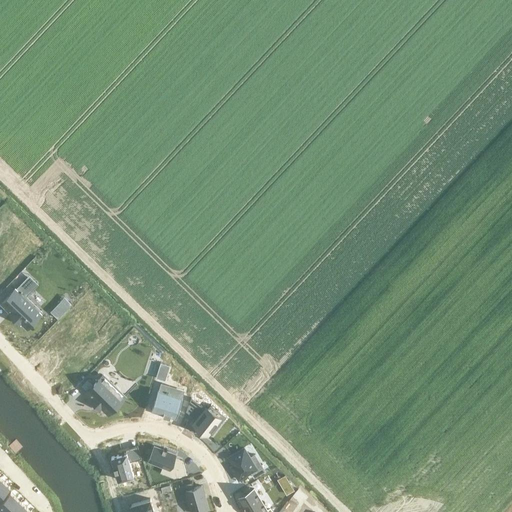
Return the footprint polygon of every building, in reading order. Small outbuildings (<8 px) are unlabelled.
[(15,289),(1,303),(7,308),(10,311),(10,312),(20,322),(27,315),(33,321),(40,313),(39,312),(34,308),(31,304),(29,302),(24,298),(27,295),(24,292),(26,289),(28,287),(30,286),(31,284),(33,283),(27,277),(15,289)] [(161,360),(156,375),(166,378),(171,363),(161,360)] [(87,379),(81,385),(86,390),(87,391),(86,392),(87,393),(87,392),(93,398),(92,400),(100,408),(100,407),(101,406),(108,412),(107,412),(108,413),(114,406),(115,407),(116,407),(115,406),(124,397),(103,375),(102,376),(94,385),(92,383),(87,379)] [(158,389),(151,410),(176,418),(183,397),(158,389)] [(201,405),(192,416),(195,419),(197,421),(194,424),(207,435),(209,432),(210,433),(212,434),(213,434),(212,433),(221,422),(219,420),(220,418),(223,414),(210,404),(207,408),(206,409),(201,405)] [(154,446),(149,460),(175,470),(177,477),(186,474),(183,462),(174,459),(175,455),(154,446)] [(119,454),(111,457),(113,465),(115,471),(118,480),(134,475),(130,461),(142,458),(139,449),(130,452),(129,447),(118,451),(119,454)] [(244,448),(229,457),(234,465),(231,467),(239,479),(251,472),(252,473),(254,477),(265,471),(261,465),(261,464),(255,454),(251,456),(249,457),(244,448)] [(5,482),(0,486),(0,498),(10,487),(5,482)] [(170,485),(161,487),(163,493),(172,490),(170,485)] [(194,488),(186,490),(186,491),(192,511),(195,511),(208,508),(201,485),(194,488)] [(284,489),(287,495),(294,491),(291,485),(284,489)] [(253,488),(239,497),(248,511),(273,511),(270,507),(266,509),(253,488)] [(297,489),(292,496),(302,503),(306,496),(297,489)] [(0,508),(3,511),(16,497),(10,492),(0,502),(0,508)] [(16,497),(3,511),(11,511),(21,502),(16,497)] [(154,511),(150,499),(131,504),(133,511),(154,511)] [(21,511),(26,507),(21,502),(11,511),(21,511)]
